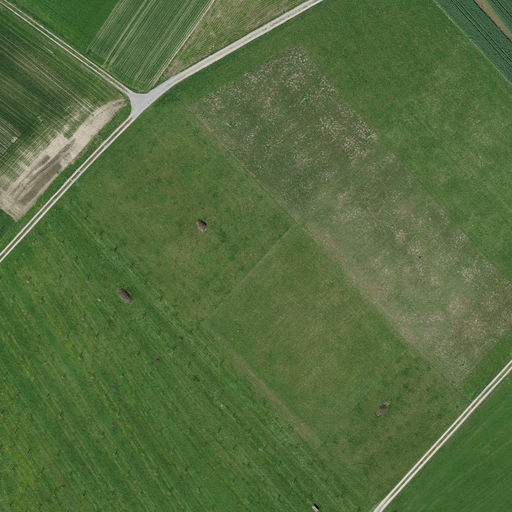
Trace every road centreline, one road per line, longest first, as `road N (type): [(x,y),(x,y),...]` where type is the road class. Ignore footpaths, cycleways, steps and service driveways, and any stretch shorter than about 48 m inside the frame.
road 1 (track): [(329,0),(137,110),(0,261)]
road 2 (track): [(511,362),(379,511)]
